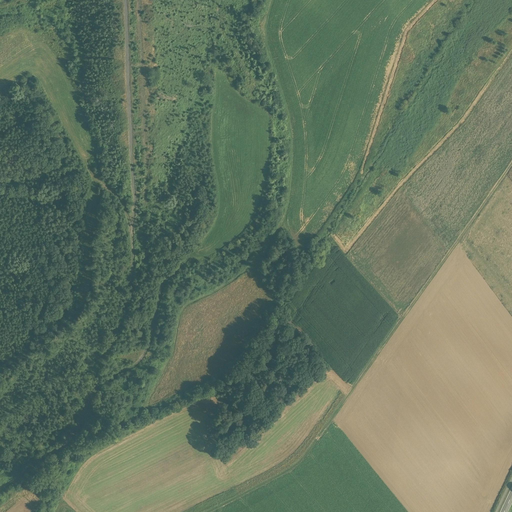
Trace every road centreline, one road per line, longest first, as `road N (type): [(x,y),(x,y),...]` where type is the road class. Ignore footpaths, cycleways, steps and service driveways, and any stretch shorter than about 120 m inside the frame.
road 1 (track): [(125,0),(135,208),(130,289),(70,438),(0,490)]
road 2 (track): [(207,511),(297,465),(511,162)]
road 3 (track): [(312,267),(238,379),(88,459),(53,511)]
